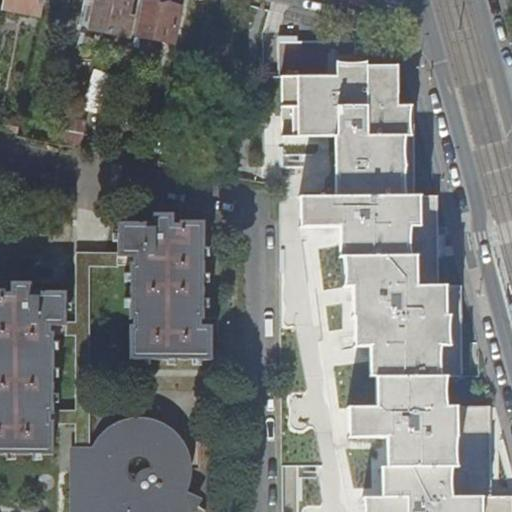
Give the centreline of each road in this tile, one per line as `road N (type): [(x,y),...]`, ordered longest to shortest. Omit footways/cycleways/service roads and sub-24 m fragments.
road 1 (tertiary): [(427,13),(511,360)]
road 2 (tertiary): [(511,125),(478,0)]
